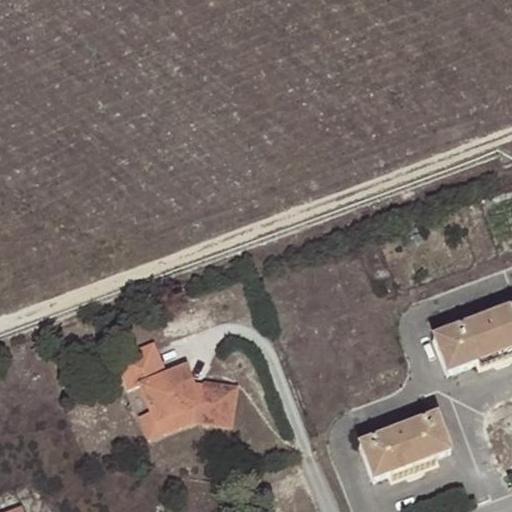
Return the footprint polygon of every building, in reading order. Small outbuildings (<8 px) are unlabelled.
[(511,352),(511,311),(436,340),(449,376),(511,352)] [(240,389),(203,384),(199,392),(188,390),(180,369),(168,373),(156,345),(117,360),(129,391),(142,387),(152,411),(157,425),(194,410),(200,425),(234,430),(240,389)] [(199,392),(203,384),(194,383),(188,365),(180,369),(188,390),(199,392)] [(98,381),(70,391),(73,400),(102,389),(98,381)] [(148,445),(200,425),(194,410),(157,425),(152,411),(136,416),(148,445)] [(452,453),(438,417),(361,447),(376,484),(452,453)]
